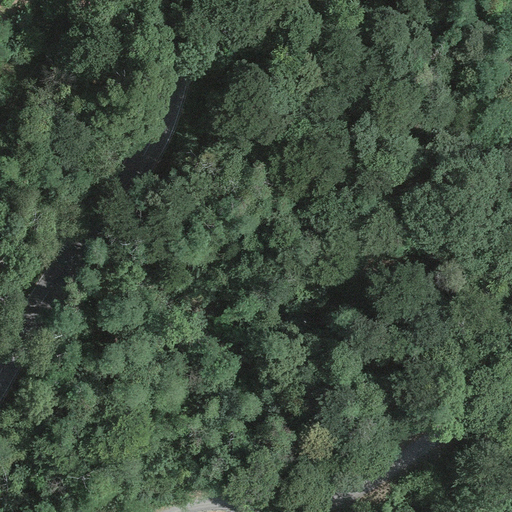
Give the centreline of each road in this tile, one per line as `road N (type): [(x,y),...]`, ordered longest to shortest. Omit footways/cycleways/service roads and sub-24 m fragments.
road 1 (secondary): [(172,0),(168,89),(146,148),(0,370)]
road 2 (unclassified): [(511,375),(335,498),(176,511)]
road 3 (track): [(122,0),(125,29),(105,96),(78,138),(0,195)]
